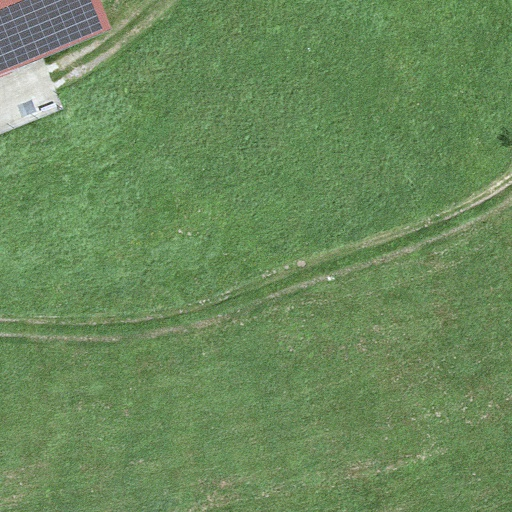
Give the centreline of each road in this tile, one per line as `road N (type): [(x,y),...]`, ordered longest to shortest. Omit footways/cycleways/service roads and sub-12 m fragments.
road 1 (track): [(0,329),(101,338),(194,323),(511,189)]
road 2 (track): [(47,76),(107,43),(157,0)]
